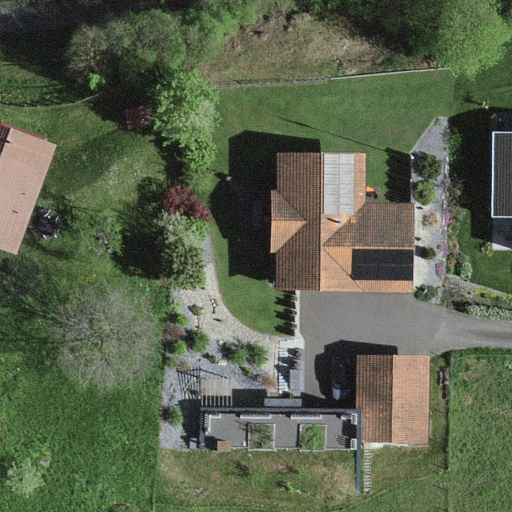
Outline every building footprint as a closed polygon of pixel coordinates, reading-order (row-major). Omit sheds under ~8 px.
[(42,158),(0,142),(0,252),(5,254),(42,158)] [(511,144),(494,144),(491,218),(511,219),(511,144)] [(355,162),(288,161),(273,161),(273,290),(402,290),(402,214),(354,214),(355,162)] [(420,362),(351,362),(352,408),(352,446),(420,446),(420,362)] [(352,408),(201,408),(202,489),(352,489),(352,446),(352,408)]
